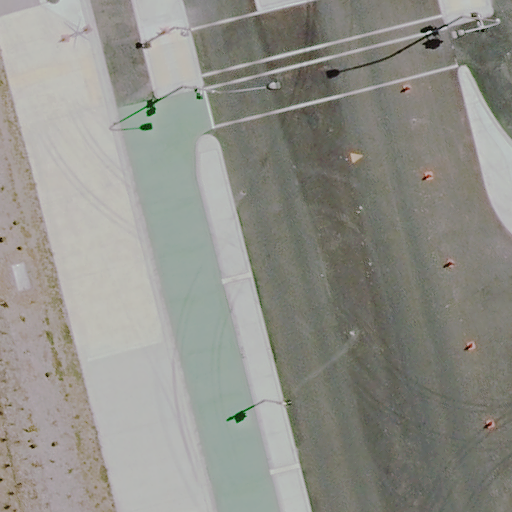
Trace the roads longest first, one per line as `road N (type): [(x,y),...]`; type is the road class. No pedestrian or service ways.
road 1 (unclassified): [(278,0),(382,411)]
road 2 (unclassified): [(382,411),(511,381)]
